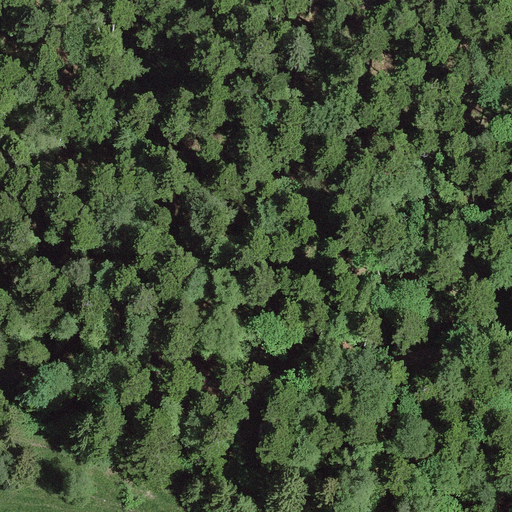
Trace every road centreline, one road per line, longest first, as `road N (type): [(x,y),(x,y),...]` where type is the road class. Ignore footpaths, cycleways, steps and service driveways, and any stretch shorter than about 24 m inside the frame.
road 1 (track): [(511,355),(278,379),(0,377)]
road 2 (track): [(511,22),(344,0)]
